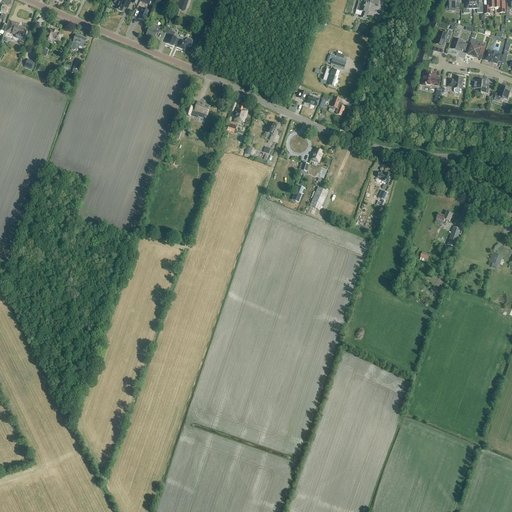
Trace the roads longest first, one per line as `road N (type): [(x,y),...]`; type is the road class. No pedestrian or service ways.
road 1 (tertiary): [(338,135),(27,0)]
road 2 (residential): [(384,0),(338,135)]
